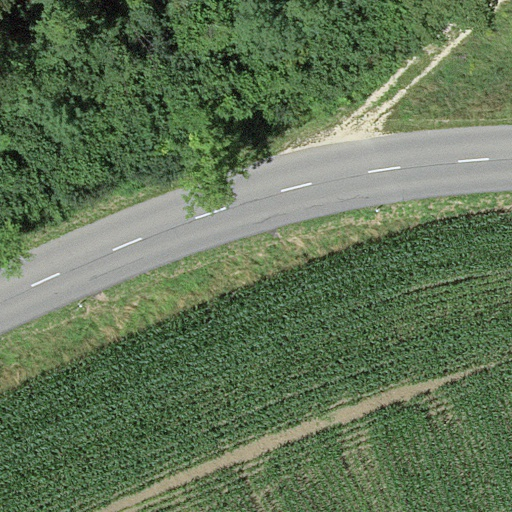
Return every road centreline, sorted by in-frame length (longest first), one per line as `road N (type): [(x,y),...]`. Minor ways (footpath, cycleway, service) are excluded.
road 1 (tertiary): [(0,302),(232,204),(344,177),(511,158)]
road 2 (track): [(344,177),(380,107),(483,0)]
